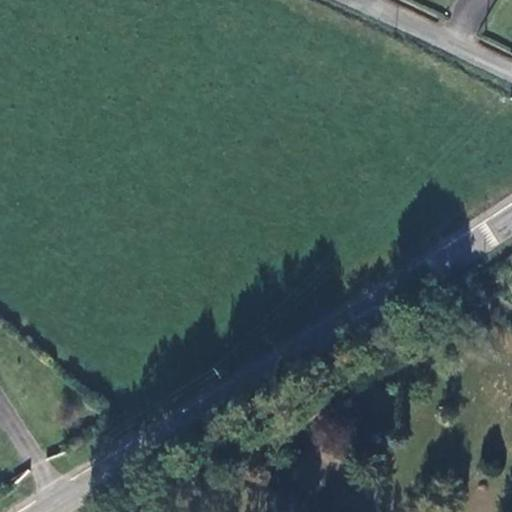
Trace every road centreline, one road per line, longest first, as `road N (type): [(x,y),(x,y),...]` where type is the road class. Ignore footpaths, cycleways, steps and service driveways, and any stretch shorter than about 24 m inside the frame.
road 1 (secondary): [(54,511),(511,212)]
road 2 (unclassified): [(332,0),(511,78)]
